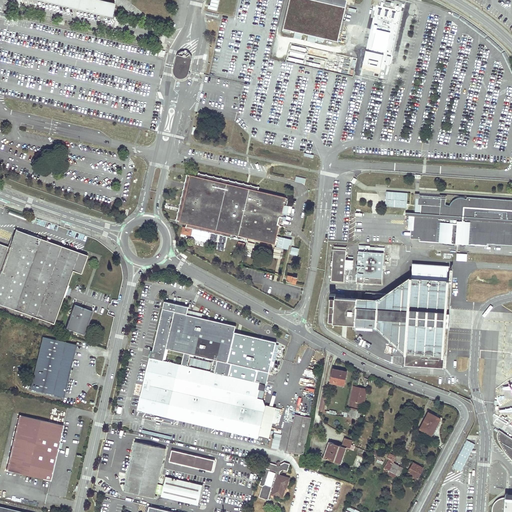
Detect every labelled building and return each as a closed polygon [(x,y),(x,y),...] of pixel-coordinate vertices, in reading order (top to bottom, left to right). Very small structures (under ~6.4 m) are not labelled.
[(44,0),(112,16),(116,0),(44,0)] [(219,10),(219,0),(212,0),(211,9),(219,10)] [(345,0),(287,0),(282,27),(337,41),(345,0)] [(402,10),(376,5),(360,74),(387,80),(402,10)] [(354,77),(358,58),(290,43),(286,62),(354,77)] [(177,52),(174,55),(171,69),(175,76),(181,77),(187,72),(191,58),(188,52),(181,49),(177,52)] [(197,176),(187,174),(176,221),(186,223),(186,226),(248,241),(249,238),(275,244),(276,243),(278,243),(277,247),(288,249),(290,240),(277,237),(281,219),(286,220),(288,212),(290,212),(292,206),(285,204),(286,197),(259,191),(260,187),(198,173),(197,176)] [(407,193),(386,191),(385,206),(406,208),(407,193)] [(466,198),(467,196),(415,192),(414,212),(406,212),(406,214),(414,215),(417,215),(417,212),(420,213),(420,204),(417,204),(418,196),(445,198),(445,203),(449,204),(449,203),(450,203),(450,202),(451,201),(451,200),(452,200),(452,199),(453,199),(454,198),(455,198),(456,197),(457,197),(458,196),(459,196),(460,196),(461,196),(462,196),(462,197),(463,197),(464,197),(465,197),(465,198),(466,198)] [(445,198),(418,196),(417,204),(420,204),(420,213),(417,212),(417,215),(414,215),(413,229),(410,229),(410,237),(419,238),(419,240),(487,245),(487,243),(511,244),(511,199),(467,196),(466,198),(465,198),(465,197),(464,197),(463,197),(462,197),(462,196),(461,196),(460,196),(459,196),(458,196),(457,197),(456,197),(455,198),(454,198),(453,199),(452,199),(452,200),(451,200),(451,201),(450,202),(450,203),(449,203),(449,204),(445,203),(445,198)] [(27,216),(14,211),(12,215),(26,220),(27,216)] [(0,304),(13,310),(19,312),(26,314),(33,317),(53,324),(73,271),(81,274),(87,256),(16,230),(10,247),(0,243),(0,304)] [(300,248),(293,246),(291,253),(298,255),(300,248)] [(342,281),(344,249),(331,248),(329,280),(342,281)] [(383,252),(358,250),(356,282),(381,284),(383,252)] [(334,297),(334,293),(328,293),(328,297),(326,322),(353,324),(353,325),(354,325),(354,324),(363,325),(363,326),(364,326),(364,325),(373,326),(374,326),(374,327),(375,327),(375,326),(382,332),(382,333),(383,333),(389,339),(389,340),(390,340),(390,339),(396,346),(396,347),(397,347),(397,346),(403,352),(403,353),(402,365),(441,368),(442,356),(443,356),(443,354),(444,342),(445,342),(446,330),(448,305),(447,305),(448,293),(448,281),(448,279),(446,279),(446,281),(438,280),(437,280),(428,280),(428,279),(428,280),(419,279),(419,278),(418,278),(418,279),(410,278),(411,277),(408,276),(408,278),(402,283),(402,282),(401,282),(401,283),(398,279),(392,286),(394,288),(393,288),(393,289),(385,294),(363,292),(363,299),(359,299),(360,292),(356,292),(355,298),(334,297)] [(188,305),(164,300),(162,307),(175,310),(187,313),(188,305)] [(66,328),(84,335),(93,311),(74,305),(66,328)] [(175,310),(162,307),(153,349),(151,349),(149,356),(163,360),(166,347),(175,310)] [(187,313),(175,310),(166,347),(184,352),(191,353),(214,358),(227,361),(234,332),(236,324),(217,320),(187,313)] [(234,332),(227,361),(232,363),(258,369),(269,372),(277,342),(234,332)] [(64,397),(70,371),(76,345),(43,337),(31,389),(64,397)] [(191,353),(184,352),(181,363),(188,365),(191,353)] [(163,360),(149,356),(143,383),(264,411),(265,405),(266,405),(263,398),(258,397),(258,395),(261,382),(256,381),(229,375),(211,371),(188,365),(181,363),(163,360)] [(227,361),(214,358),(211,371),(229,375),(232,363),(227,361)] [(348,370),(333,366),(329,382),(345,385),(348,370)] [(269,372),(258,369),(256,381),(261,382),(267,384),(269,372)] [(362,377),(352,375),(350,381),(360,384),(362,377)] [(354,409),(355,406),(360,384),(350,381),(350,384),(344,407),(354,409)] [(264,411),(143,383),(137,410),(198,424),(204,426),(249,436),(257,439),(258,435),(264,411)] [(329,394),(323,393),(320,411),(335,414),(336,412),(326,410),(329,394)] [(276,408),(265,405),(264,411),(258,435),(270,437),(276,408)] [(348,416),(358,419),(360,411),(350,408),(348,416)] [(437,418),(425,412),(417,429),(428,435),(437,418)] [(311,417),(295,413),(287,452),(304,455),(311,417)] [(58,448),(59,443),(63,425),(19,415),(7,471),(50,481),(58,448)] [(249,436),(204,426),(202,435),(201,439),(225,445),(246,450),(249,436)] [(511,439),(500,432),(501,431),(497,428),(497,429),(496,430),(495,433),(496,436),(496,438),(498,442),(500,446),(503,449),(505,453),(508,456),(511,459),(511,460),(511,439)] [(511,437),(501,431),(500,432),(511,439),(511,437)] [(279,450),(282,435),(274,433),(271,448),(279,450)] [(340,446),(328,442),(325,452),(327,453),(325,459),(340,464),(345,448),(349,449),(351,441),(343,438),(340,446)] [(154,498),(166,449),(135,442),(124,491),(154,498)] [(212,471),(215,460),(172,450),(169,461),(212,471)] [(277,465),(267,462),(259,485),(262,486),(259,497),(269,500),(271,495),(277,473),(279,474),(280,471),(283,469),(288,471),(290,463),(285,462),(277,465)] [(421,467),(411,462),(406,472),(416,477),(421,467)] [(398,466),(392,463),(389,470),(394,473),(398,466)] [(402,468),(398,466),(394,473),(397,475),(398,471),(400,472),(402,468)] [(272,492),(271,495),(283,498),(285,489),(287,489),(291,477),(279,474),(277,473),(272,492)] [(198,505),(202,486),(166,477),(161,496),(198,505)] [(511,511),(511,492),(508,492),(508,491),(506,491),(505,495),(503,495),(501,495),(499,496),(497,498),(495,499),(494,501),(493,503),(492,504),(492,507),(492,509),(491,511),(511,511)]
